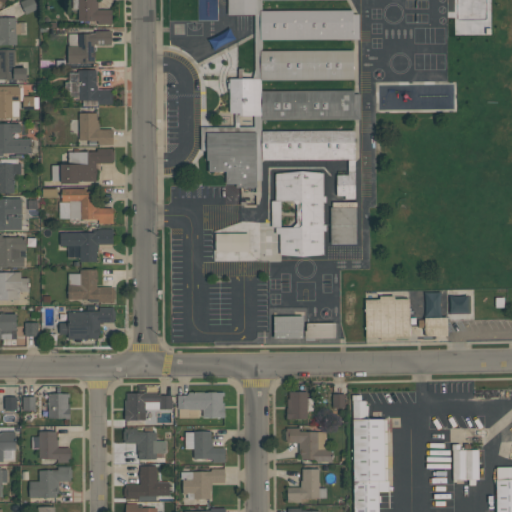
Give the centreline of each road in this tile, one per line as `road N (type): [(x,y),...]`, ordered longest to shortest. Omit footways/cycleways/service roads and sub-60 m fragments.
road 1 (residential): [(0,365),(511,363)]
road 2 (residential): [(141,0),(145,367)]
road 3 (residential): [(256,366),(258,511)]
road 4 (residential): [(94,367),(96,511)]
